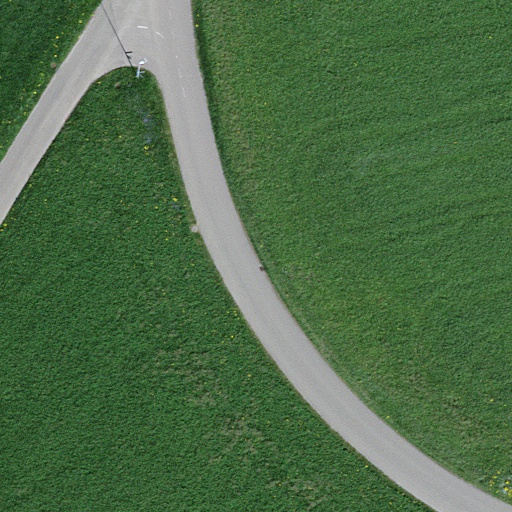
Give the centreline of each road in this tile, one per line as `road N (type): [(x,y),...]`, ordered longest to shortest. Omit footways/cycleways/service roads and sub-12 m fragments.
road 1 (unclassified): [(480,511),(434,487),(330,402),(227,254),(152,0)]
road 2 (unclassified): [(0,195),(66,84),(148,0)]
